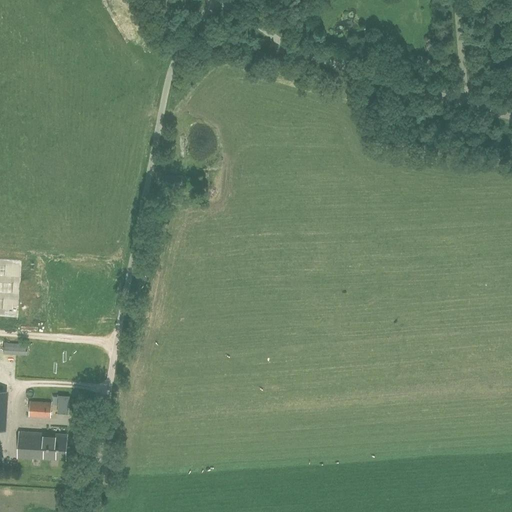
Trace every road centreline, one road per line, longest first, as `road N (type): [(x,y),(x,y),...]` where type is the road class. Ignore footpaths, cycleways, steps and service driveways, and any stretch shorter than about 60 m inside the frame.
road 1 (unclassified): [(93,511),(168,77),(216,0)]
road 2 (unclassified): [(464,102),(306,55),(220,0)]
